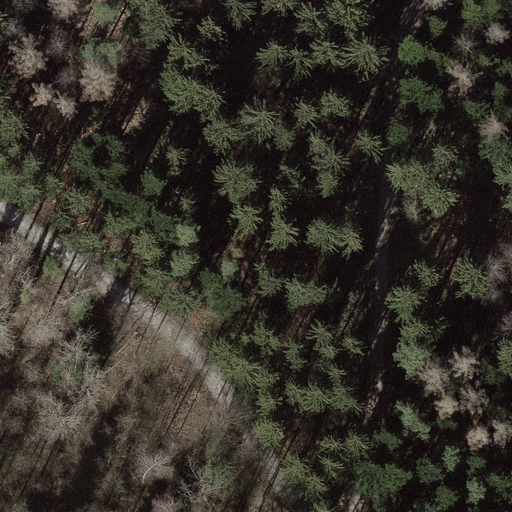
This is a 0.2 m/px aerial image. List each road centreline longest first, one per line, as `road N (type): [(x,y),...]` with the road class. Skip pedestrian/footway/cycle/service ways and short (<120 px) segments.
road 1 (track): [(352,511),(369,403),(377,193),(395,52),(417,0)]
road 2 (track): [(0,203),(191,347),(304,511)]
